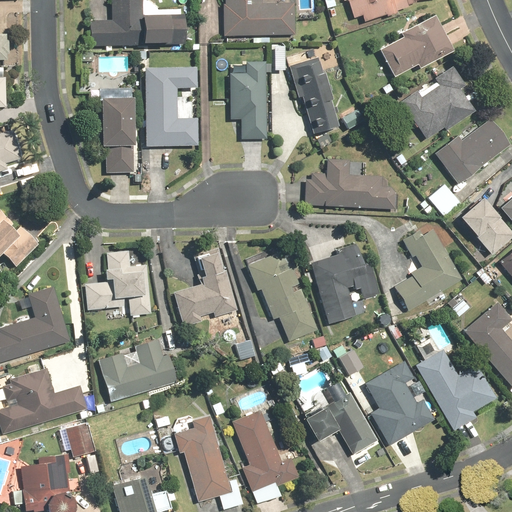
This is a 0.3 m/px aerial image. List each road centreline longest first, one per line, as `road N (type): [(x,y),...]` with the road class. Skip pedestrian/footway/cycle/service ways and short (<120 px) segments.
road 1 (residential): [(42,0),(43,79),(82,202),(108,213),(258,205)]
road 2 (residential): [(511,451),(342,508)]
